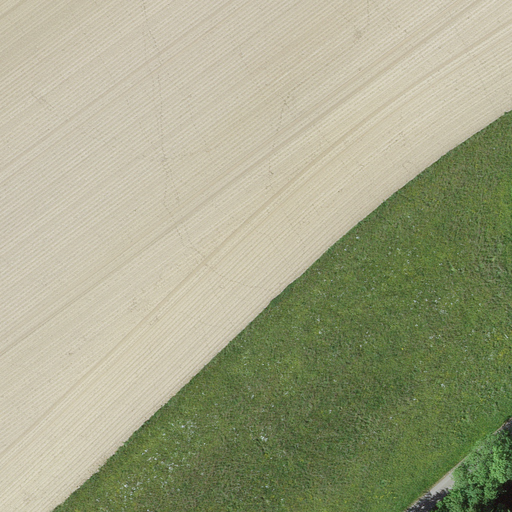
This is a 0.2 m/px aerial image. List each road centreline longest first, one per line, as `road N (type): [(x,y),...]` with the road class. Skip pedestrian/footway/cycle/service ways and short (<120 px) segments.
road 1 (motorway): [(511,242),(27,511)]
road 2 (motorway): [(395,511),(511,446)]
road 3 (unclassified): [(511,429),(416,511)]
